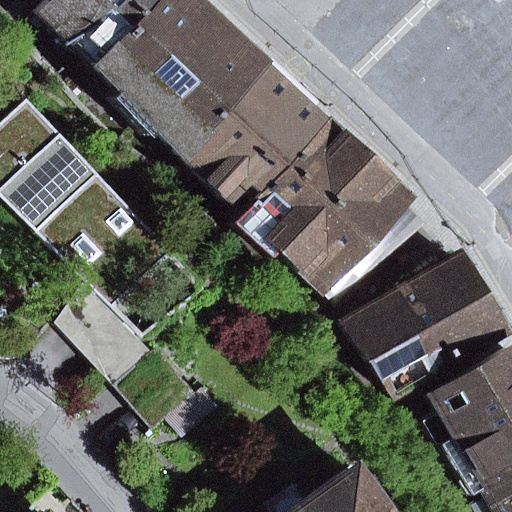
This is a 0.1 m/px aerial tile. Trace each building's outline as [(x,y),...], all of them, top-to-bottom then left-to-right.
[(99,52),(100,53),(148,0),(43,0),(32,13),(87,65),(99,52)] [(87,65),(111,91),(147,128),(173,157),(190,138),(189,138),(253,69),(180,0),(148,0),(100,53),(99,52),(87,65)] [(238,182),(247,192),(311,122),(253,69),(189,138),(190,138),(173,157),(219,203),(238,182)] [(137,137),(147,128),(111,91),(102,99),(137,137)] [(21,100),(0,120),(0,201),(50,252),(61,240),(119,301),(167,255),(21,100)] [(309,287),(392,199),(311,122),(247,192),(248,193),(230,214),(309,287)] [(248,193),(247,192),(238,182),(219,203),(230,214),(248,193)] [(326,303),(346,286),(417,224),(392,199),(309,287),(326,303)] [(335,325),(388,394),(493,332),(450,258),(335,325)] [(80,282),(51,324),(110,386),(153,349),(141,337),(138,340),(80,282)] [(110,386),(149,432),(192,395),(153,349),(110,386)] [(432,413),(477,488),(511,467),(511,364),(504,349),(423,397),(432,413)] [(477,488),(432,413),(416,422),(462,498),(477,489),(477,488)] [(482,498),(490,511),(511,511),(511,467),(477,488),(477,489),(482,498)] [(377,511),(347,469),(287,511),(377,511)] [(490,511),(482,498),(467,507),(470,511),(490,511)]
